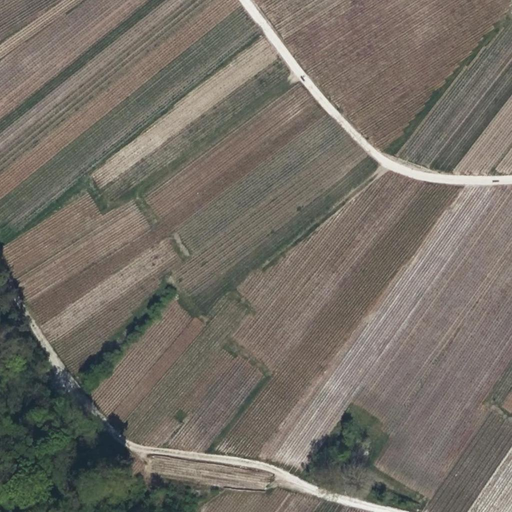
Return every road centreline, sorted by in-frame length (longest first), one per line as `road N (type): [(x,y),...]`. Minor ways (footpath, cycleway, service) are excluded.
road 1 (track): [(392,511),(309,489),(267,467),(130,446),(65,380),(23,314),(0,257)]
road 2 (track): [(244,0),(326,105),(379,157),(433,176),(511,179)]
